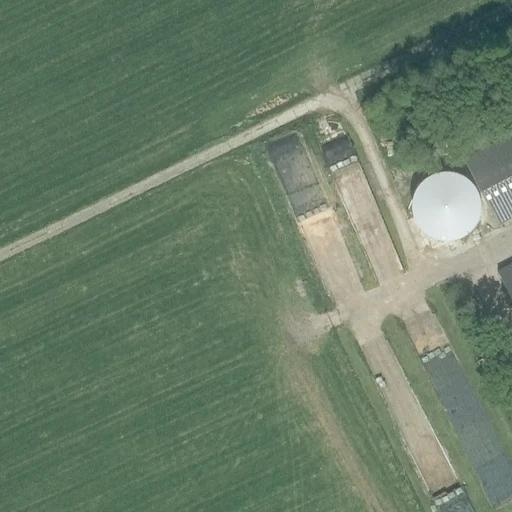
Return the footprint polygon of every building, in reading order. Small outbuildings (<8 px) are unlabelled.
[(293,195),(325,179),(301,130),(269,145),(293,195)] [(511,138),(466,160),(497,223),(511,216),(511,138)] [(338,171),(351,168),(348,156),(358,154),(356,145),(333,150),(338,171)] [(466,174),(456,170),(445,169),(434,172),(425,177),(418,185),(413,194),(411,205),(413,216),(417,225),(425,233),(434,239),(445,241),(455,240),(465,237),(474,230),(480,221),(483,211),(483,200),(480,190),(474,181),(466,174)] [(342,174),(344,188),(366,185),(364,171),(342,174)] [(511,270),(500,277),(511,298),(511,270)] [(460,476),(434,489),(445,511),(459,511),(474,505),(460,476)]
